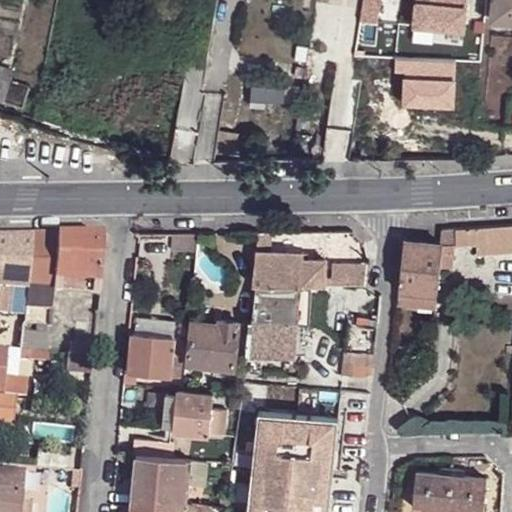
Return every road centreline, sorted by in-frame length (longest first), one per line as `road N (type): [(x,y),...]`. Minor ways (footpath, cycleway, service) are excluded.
road 1 (residential): [(397,195),(370,511)]
road 2 (residential): [(97,511),(125,198)]
road 3 (tertiary): [(125,198),(397,195)]
road 4 (tertiary): [(0,199),(125,198)]
